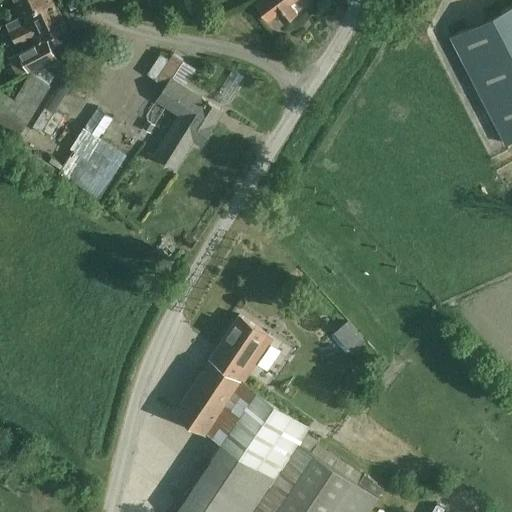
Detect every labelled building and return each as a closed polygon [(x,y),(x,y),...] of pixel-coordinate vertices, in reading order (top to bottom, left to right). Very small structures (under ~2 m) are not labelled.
[(5,22),(6,22),(19,16),(51,0),(15,0),(22,14),(5,22)] [(45,37),(65,26),(52,0),(51,0),(19,16),(6,22),(15,42),(29,35),(33,42),(18,49),(27,68),(54,55),(45,37)] [(292,0),(255,0),(268,18),(276,12),(283,21),(296,11),(290,2),(292,0)] [(511,4),(451,35),(505,143),(511,139),(511,4)] [(0,134),(13,143),(49,85),(49,83),(31,72),(14,99),(0,90),(0,134)] [(200,143),(214,122),(222,109),(170,77),(157,98),(180,113),(155,153),(175,166),(193,138),(200,143)] [(49,97),(68,101),(71,85),(52,82),(49,97)] [(100,122),(109,105),(93,96),(83,112),(100,122)] [(74,153),(80,144),(87,149),(102,126),(82,113),(61,145),(74,153)] [(147,120),(143,127),(149,131),(154,124),(147,120)] [(74,165),(99,182),(123,147),(98,130),(74,165)] [(239,314),(217,346),(209,358),(173,410),(204,431),(205,429),(222,441),(177,507),(184,511),(365,511),(377,495),(309,449),(317,438),(303,429),(307,424),(236,376),(248,359),(254,363),(268,342),(262,338),(266,332),(239,314)] [(162,435),(172,442),(184,426),(174,418),(162,435)]
